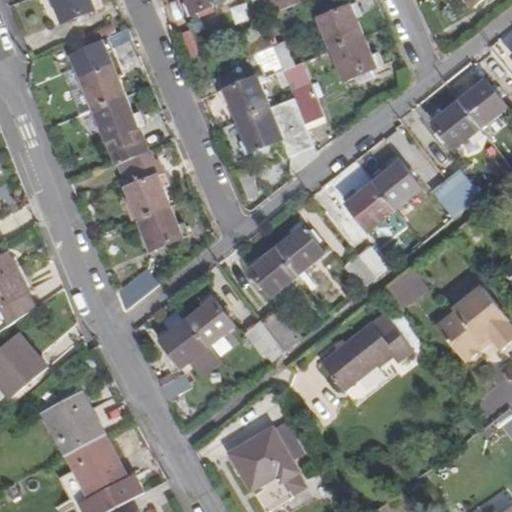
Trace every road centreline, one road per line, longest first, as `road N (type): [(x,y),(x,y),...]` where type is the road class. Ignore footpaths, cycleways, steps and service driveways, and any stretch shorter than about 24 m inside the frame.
road 1 (residential): [(0,59),(111,335)]
road 2 (residential): [(232,238),(133,0)]
road 3 (residential): [(232,238),(428,81)]
road 4 (residential): [(111,335),(205,511)]
road 5 (residential): [(111,335),(232,238)]
